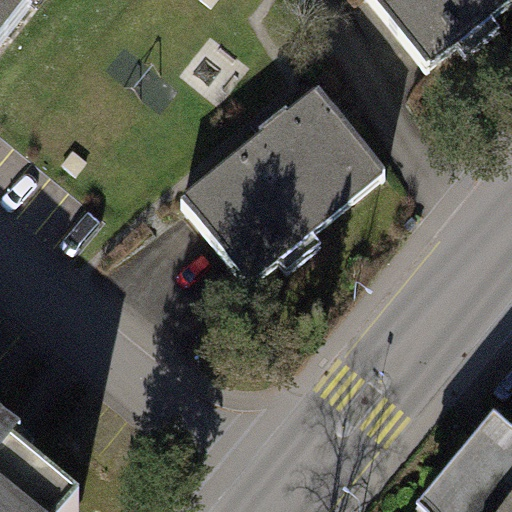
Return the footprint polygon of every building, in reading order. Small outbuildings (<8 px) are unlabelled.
[(0,0),(0,50),(39,0),(0,0)] [(511,0),(361,0),(421,78),(511,8),(511,0)] [(178,226),(242,305),(386,191),(323,111),(178,226)] [(511,511),(511,451),(494,436),(430,511),(511,511)] [(51,511),(0,470),(0,511),(51,511)]
